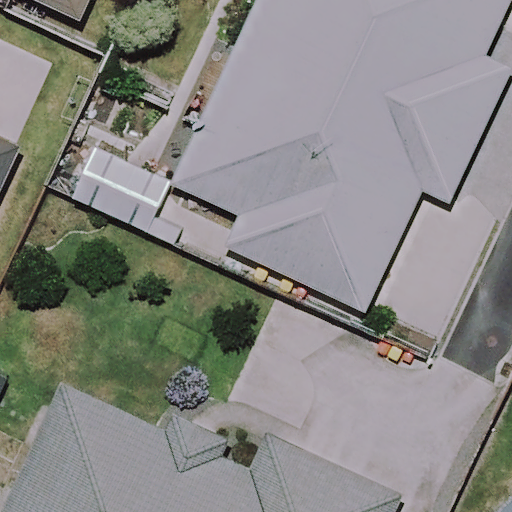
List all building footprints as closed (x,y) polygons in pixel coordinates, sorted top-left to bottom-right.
[(5,0),(77,38),(97,0),(5,0)] [(511,23),(511,0),(269,0),(182,182),(250,215),(234,248),(367,311),(425,188),(451,201),(511,73),(511,71),(494,63),(511,23)] [(0,223),(33,162),(0,144),(0,223)] [(176,426),(75,383),(20,511),(395,511),(407,486),(190,393),(176,426)] [(511,511),(511,503),(502,511),(511,511)]
